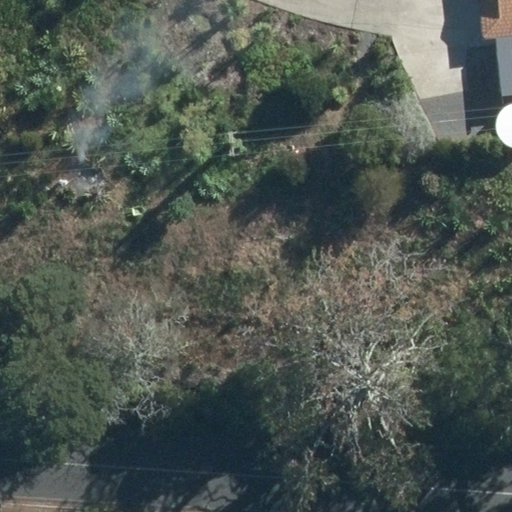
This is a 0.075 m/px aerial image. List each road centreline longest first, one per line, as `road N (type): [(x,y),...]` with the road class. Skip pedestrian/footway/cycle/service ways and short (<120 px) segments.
road 1 (unclassified): [(0,453),(511,496)]
road 2 (track): [(386,0),(422,57),(472,96),(511,94)]
